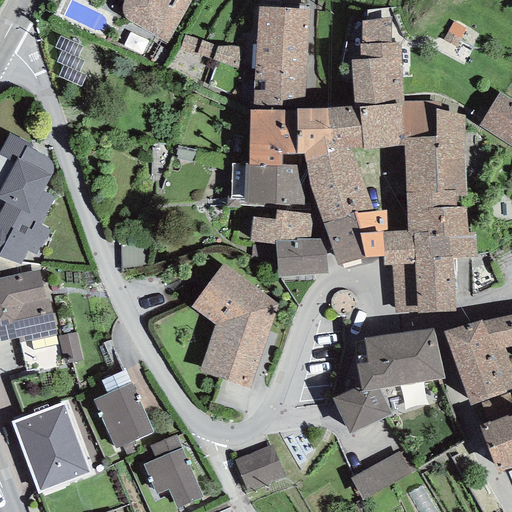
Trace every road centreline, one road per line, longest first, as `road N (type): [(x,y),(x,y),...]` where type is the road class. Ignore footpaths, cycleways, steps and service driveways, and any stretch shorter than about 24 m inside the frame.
road 1 (residential): [(8,29),(164,403),(214,447)]
road 2 (residential): [(214,447),(267,417),(306,317),(334,283),(364,283),(383,330),(434,331)]
road 3 (unclassified): [(434,331),(481,465),(508,511)]
